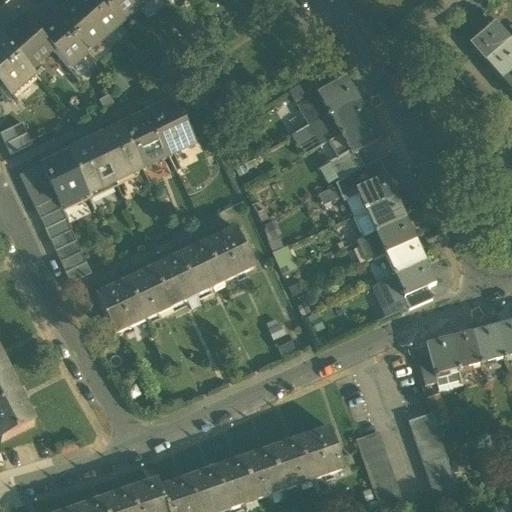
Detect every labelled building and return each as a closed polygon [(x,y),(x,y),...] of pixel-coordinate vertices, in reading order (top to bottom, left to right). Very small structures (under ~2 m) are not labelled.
[(102,42),(120,27),(96,0),(78,0),(72,6),(102,42)] [(128,19),(137,12),(127,0),(96,0),(120,27),(129,20),(128,19)] [(145,1),(146,0),(127,0),(137,12),(147,4),(145,1)] [(165,9),(157,0),(146,0),(145,1),(147,4),(137,12),(147,23),(165,9)] [(85,57),(102,42),(72,6),(62,14),(63,15),(55,22),(85,57)] [(30,74),(52,54),(37,37),(23,21),(1,41),(30,74)] [(85,57),(55,22),(47,29),(46,28),(37,37),(52,54),(68,72),(76,64),(77,65),(85,57)] [(481,52),(490,62),(509,44),(493,26),(469,47),(477,56),(481,52)] [(128,36),(120,27),(102,42),(111,51),(128,36)] [(33,78),(30,74),(1,41),(0,41),(0,86),(10,98),(33,78)] [(94,67),(111,51),(102,42),(85,57),(94,67)] [(506,79),(511,73),(511,46),(509,44),(490,62),(485,66),(492,74),(497,70),(506,79)] [(477,56),(485,66),(490,62),(481,52),(477,56)] [(76,82),(94,67),(85,57),(77,65),(76,64),(68,72),(76,82)] [(165,79),(173,71),(160,57),(152,64),(165,79)] [(492,74),(501,84),(506,79),(497,70),(492,74)] [(511,73),(506,79),(501,84),(508,92),(511,87),(511,73)] [(289,94),(296,107),(315,96),(315,97),(327,90),(320,76),(289,94)] [(130,90),(119,77),(110,85),(121,98),(130,90)] [(327,90),(315,97),(317,99),(318,98),(329,117),(357,101),(345,80),(327,90)] [(327,118),(329,117),(318,98),(317,99),(315,97),(315,96),(296,107),(308,128),(327,118)] [(329,117),(327,118),(328,119),(330,118),(341,137),(368,121),(357,101),(329,117)] [(170,105),(148,116),(169,159),(194,147),(183,124),(180,126),(170,105)] [(83,118),(73,107),(64,114),(75,126),(83,118)] [(142,172),(169,159),(148,116),(121,129),(142,172)] [(339,138),(341,137),(330,118),(328,119),(327,118),(308,128),(320,149),(328,144),(339,138)] [(341,137),(339,138),(340,140),(341,139),(349,153),(352,158),(356,156),(380,142),(368,121),(341,137)] [(0,136),(0,137),(10,158),(31,147),(21,126),(0,136)] [(320,149),(308,128),(290,138),(302,159),(320,149)] [(115,185),(142,172),(121,129),(94,141),(115,185)] [(337,160),(349,153),(341,139),(340,140),(339,138),(328,144),(337,160)] [(87,198),(115,185),(94,141),(67,154),(87,198)] [(329,165),(339,183),(364,170),(356,156),(352,158),(349,153),(337,160),(329,165)] [(61,211),(87,198),(67,154),(40,167),(45,178),(56,200),(61,211)] [(341,200),(343,204),(345,203),(358,197),(355,192),(385,178),(378,162),(364,170),(339,183),(335,186),(341,200)] [(339,183),(329,165),(317,171),(328,190),(335,186),(339,183)] [(18,177),(24,188),(45,178),(40,167),(18,177)] [(24,188),(34,210),(55,200),(56,200),(45,178),(24,188)] [(363,212),(364,214),(366,213),(395,200),(385,178),(355,192),(358,197),(365,212),(363,212)] [(335,186),(328,190),(317,197),(323,208),(341,200),(335,186)] [(345,203),(353,219),(364,214),(363,212),(365,212),(358,197),(345,203)] [(34,210),(39,221),(60,211),(55,200),(34,210)] [(395,200),(366,213),(375,233),(373,234),(374,235),(375,235),(404,221),(395,200)] [(39,221),(44,232),(65,222),(60,211),(39,221)] [(362,240),(374,235),(373,234),(375,233),(366,213),(364,214),(353,219),(362,240)] [(404,221),(375,235),(384,254),(383,255),(383,257),(385,256),(414,243),(404,221)] [(44,232),(49,243),(71,233),(65,222),(44,232)] [(236,231),(205,246),(221,279),(223,285),(254,270),(236,231)] [(49,243),(55,253),(76,243),(71,233),(49,243)] [(365,265),(383,257),(383,255),(384,254),(375,235),(374,235),(355,243),(365,265)] [(55,253),(60,264),(81,254),(76,243),(55,253)] [(393,278),(394,277),(424,264),(414,243),(385,256),(394,276),(392,277),(393,278)] [(208,285),(221,279),(205,246),(178,258),(194,292),(197,297),(211,291),(208,285)] [(287,249),(271,256),(281,277),(297,270),(287,249)] [(60,264),(65,275),(86,265),(81,254),(60,264)] [(182,297),(194,292),(178,258),(152,271),(168,304),(171,310),(185,303),(182,297)] [(394,277),(396,282),(403,297),(402,298),(403,300),(426,290),(434,287),(434,286),(424,264),(394,277)] [(91,276),(86,265),(65,275),(70,286),(91,276)] [(156,310),(168,304),(152,271),(126,283),(145,322),(159,316),(156,310)] [(383,320),(407,310),(403,301),(392,305),(384,287),(396,282),(394,277),(393,278),(370,288),(383,320)] [(208,285),(211,291),(223,285),(221,279),(208,285)] [(403,301),(403,300),(402,298),(403,297),(396,282),(384,287),(392,305),(403,301)] [(114,337),(145,322),(126,283),(95,298),(102,313),(106,322),(114,337)] [(407,310),(408,312),(432,302),(426,290),(403,300),(403,301),(407,310)] [(182,297),(185,303),(197,297),(194,292),(182,297)] [(156,310),(159,316),(171,310),(168,304),(156,310)] [(106,322),(102,313),(96,316),(100,325),(106,322)] [(511,325),(495,330),(503,362),(511,360),(511,325)] [(274,343),(285,338),(279,326),(267,331),(272,344),(274,343)] [(495,330),(472,336),(480,368),(503,362),(495,330)] [(472,336),(449,342),(458,374),(480,368),(472,336)] [(285,338),(274,343),(281,359),(295,352),(288,337),(285,338)] [(434,380),(435,380),(453,375),(458,374),(449,342),(426,348),(430,363),(434,380)] [(15,393),(0,363),(0,443),(0,444),(32,428),(20,404),(21,404),(16,393),(15,393)] [(418,366),(424,389),(436,386),(436,385),(435,380),(434,380),(430,363),(418,366)] [(457,389),(453,375),(435,380),(436,385),(436,386),(438,394),(457,389)] [(425,402),(430,416),(445,411),(440,397),(425,402)] [(434,427),(430,416),(408,424),(412,435),(434,427)] [(438,439),(434,427),(412,435),(415,446),(438,439)] [(330,431),(297,442),(311,483),(344,472),(330,431)] [(381,446),(377,435),(355,443),(359,454),(381,446)] [(442,450),(438,439),(415,446),(419,458),(442,450)] [(297,442),(270,452),(284,493),(311,483),(297,442)] [(385,457),(381,446),(359,454),(362,465),(385,457)] [(446,461),(442,450),(419,458),(423,469),(446,461)] [(270,452),(242,461),(256,502),(284,493),(270,452)] [(389,468),(385,457),(362,465),(366,476),(389,468)] [(242,461),(215,471),(229,511),(256,502),(242,461)] [(450,472),(446,461),(423,469),(427,480),(450,472)] [(393,479),(389,468),(366,476),(370,487),(393,479)] [(215,471),(187,480),(198,511),(227,511),(229,511),(215,471)] [(454,483),(450,472),(427,480),(431,491),(454,483)] [(397,490),(393,479),(370,487),(374,498),(397,490)] [(198,511),(187,480),(160,490),(167,511),(198,511)] [(157,483),(129,492),(136,511),(167,511),(160,490),(157,483)] [(458,494),(454,483),(431,491),(435,502),(458,494)] [(401,501),(397,490),(374,498),(378,509),(401,501)] [(136,511),(129,492),(102,502),(105,511),(136,511)] [(404,511),(401,501),(378,509),(378,511),(404,511)] [(105,511),(102,502),(74,511),(105,511)]
